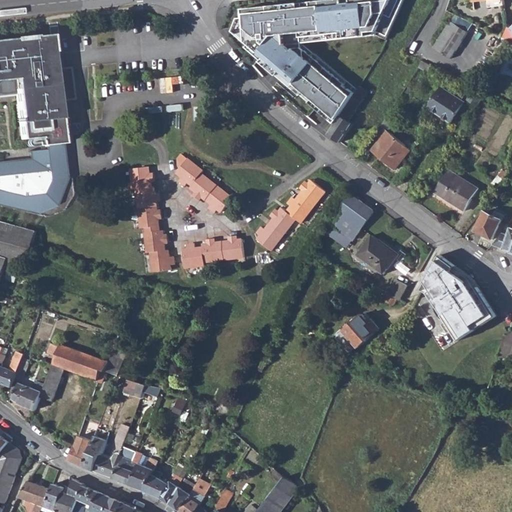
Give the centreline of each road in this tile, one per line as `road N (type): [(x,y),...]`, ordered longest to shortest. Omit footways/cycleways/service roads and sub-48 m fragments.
road 1 (residential): [(192,0),(217,45),(274,109),(480,268)]
road 2 (residential): [(165,511),(84,475),(0,412)]
